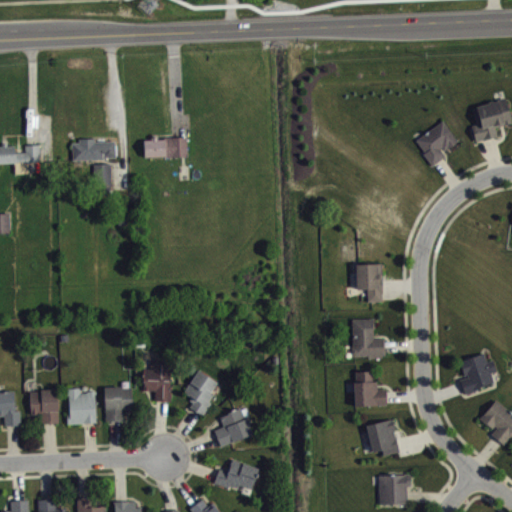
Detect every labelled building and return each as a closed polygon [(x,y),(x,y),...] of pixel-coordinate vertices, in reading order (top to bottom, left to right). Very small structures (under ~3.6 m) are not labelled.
[(471,124),(475,141),(497,135),(495,125),(511,121),(505,96),(497,98),(497,100),(493,101),(493,99),(488,100),(488,102),(472,106),(476,123),(471,124)] [(415,139),(425,151),(423,153),(432,165),(445,156),(439,148),(442,146),(444,149),(457,139),(443,119),(415,139)] [(143,138),(143,155),(164,154),(164,157),(186,156),(185,135),(176,135),(162,136),(163,138),(157,138),(156,135),(149,136),(149,138),(143,138)] [(70,141),(71,158),(114,156),(113,139),(94,140),(94,137),(78,138),(78,141),(70,141)] [(0,145),(0,162),(13,162),(13,173),(28,172),(27,160),(39,160),(38,143),(31,144),(24,144),(24,152),(14,152),(13,145),(6,145),(6,143),(0,143),(1,145),(0,145)] [(109,163),(110,183),(108,184),(108,191),(93,191),(92,163),(109,163)] [(0,236),(13,236),(13,216),(0,216),(0,236)] [(355,262),(356,287),(367,287),(368,300),(383,299),(382,262),(355,262)] [(351,317),(353,345),(351,345),(352,354),(368,354),(368,357),(382,356),(382,354),(385,354),(385,337),(373,337),(373,317),(351,317)] [(459,378),(464,392),(478,387),(478,386),(493,381),(490,371),(495,369),(492,358),(486,360),(483,351),(459,360),(464,374),(467,373),(468,375),(459,378)] [(143,367),(150,368),(151,359),(165,360),(165,361),(171,361),(170,379),(169,379),(169,387),(170,388),(169,399),(155,399),(155,390),(144,389),(144,381),(143,380),(143,367)] [(198,368),(184,391),(191,396),(189,399),(193,401),(190,406),(200,412),(200,411),(203,413),(211,401),(209,400),(213,393),(212,392),(214,389),(212,388),(217,381),(198,368)] [(355,370),(355,381),(353,381),(354,404),(387,403),(386,387),(378,387),(377,380),(371,380),(371,369),(355,370)] [(104,386),(106,419),(123,419),(123,409),(132,409),(131,385),(121,386),(121,385),(104,386)] [(67,387),(67,394),(69,394),(69,413),(67,413),(67,422),(96,421),(95,390),(86,390),(86,392),(80,392),(79,386),(67,387)] [(30,390),(40,390),(40,388),(57,388),(57,421),(41,422),(41,412),(31,413),(30,390)] [(0,389),(14,389),(15,409),(20,409),(21,423),(5,424),(4,414),(0,414),(0,389)] [(479,418),(496,398),(508,407),(506,409),(511,413),(511,428),(511,433),(503,442),(490,433),(496,426),(495,424),(492,428),(479,418)] [(214,429),(220,445),(253,432),(245,415),(249,414),(246,406),(241,408),(240,406),(228,411),(228,413),(220,416),(223,425),(214,429)] [(365,423),(372,450),(381,447),(382,453),(399,449),(396,435),(395,435),(393,429),(394,428),(392,417),(365,423)] [(219,466),(214,481),(229,486),(230,483),(237,486),(238,483),(242,485),(241,490),(250,494),(259,467),(233,457),(228,470),(219,466)] [(378,474),(379,503),(407,502),(406,485),(409,485),(410,472),(378,474)] [(77,496),(77,511),(106,511),(106,505),(89,505),(89,496),(77,496)] [(189,507),(193,511),(220,511),(215,505),(216,504),(214,501),(208,505),(202,497),(189,507)] [(1,510),(1,511),(29,511),(28,498),(10,499),(11,510),(1,510)] [(38,498),(38,511),(65,511),(65,507),(56,507),(55,498),(38,498)] [(113,500),(113,502),(114,502),(114,511),(141,511),(141,506),(136,507),(136,500),(130,501),(130,499),(113,500)]
